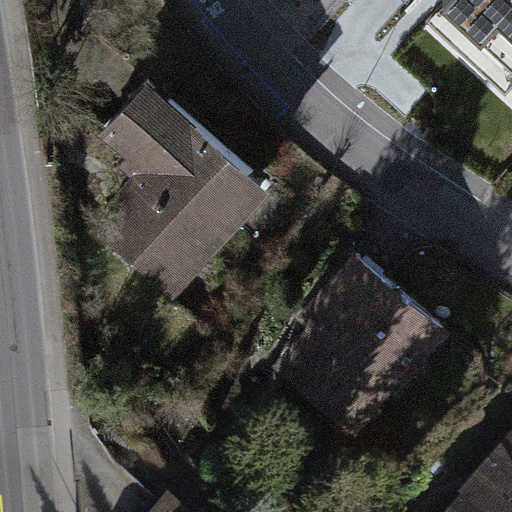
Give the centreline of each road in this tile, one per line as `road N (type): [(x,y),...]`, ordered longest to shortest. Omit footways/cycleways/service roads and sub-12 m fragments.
road 1 (residential): [(511,265),(309,118),(203,0)]
road 2 (secondary): [(27,511),(0,230)]
